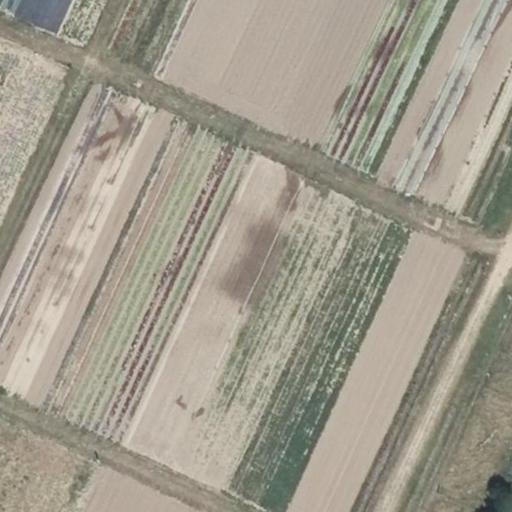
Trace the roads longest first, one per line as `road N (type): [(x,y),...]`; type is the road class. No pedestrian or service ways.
road 1 (track): [(0,33),(508,258)]
road 2 (track): [(387,511),(511,251)]
road 3 (track): [(114,0),(0,249)]
road 4 (track): [(0,404),(226,511)]
